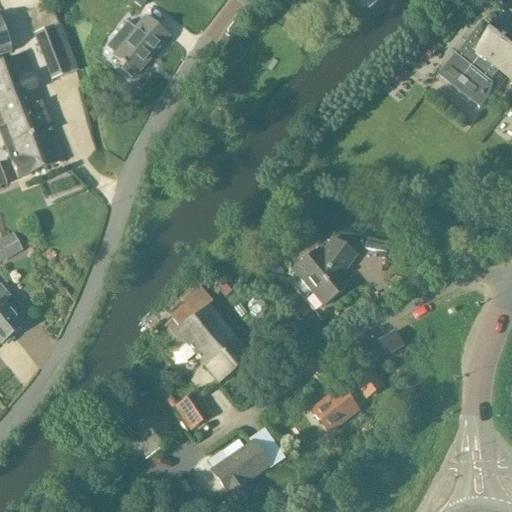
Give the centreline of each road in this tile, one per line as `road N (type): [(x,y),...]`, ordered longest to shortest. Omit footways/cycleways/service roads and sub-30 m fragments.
road 1 (tertiary): [(0,432),(76,323),(132,165),(238,0)]
road 2 (unclassified): [(511,270),(401,310),(201,445)]
road 3 (tertiary): [(479,508),(477,380),(511,286)]
